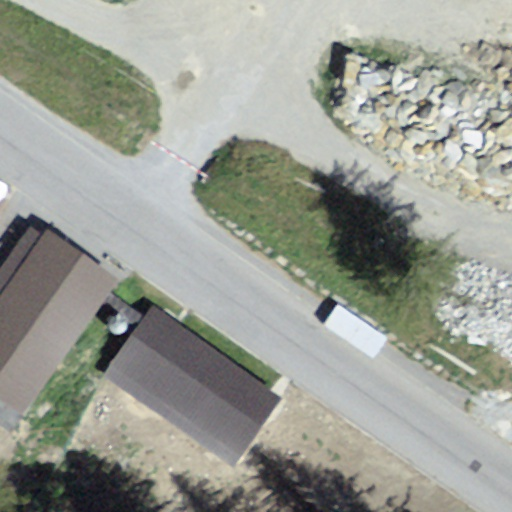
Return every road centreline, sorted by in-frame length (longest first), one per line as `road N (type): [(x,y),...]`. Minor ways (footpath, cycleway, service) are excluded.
road 1 (tertiary): [(0,134),(511,479)]
road 2 (unknown): [(166,244),(222,97),(276,0)]
